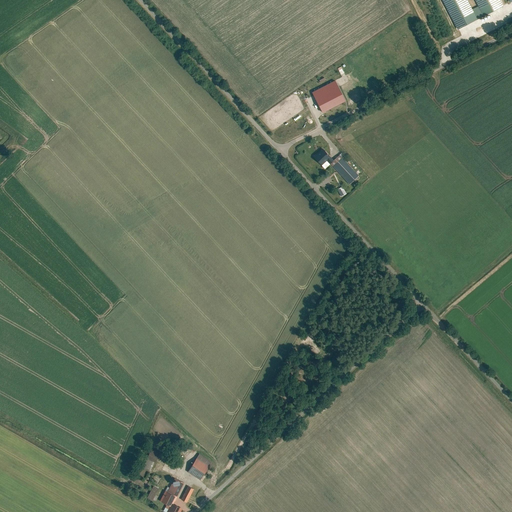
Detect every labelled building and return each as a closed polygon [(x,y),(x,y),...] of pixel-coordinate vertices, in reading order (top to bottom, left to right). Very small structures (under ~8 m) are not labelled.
[(442,0),(457,29),(504,5),(501,0),(474,0),(478,6),(472,9),(467,0),(442,0)] [(316,98),(323,112),(346,100),(339,86),(316,98)] [(322,156),(326,160),(330,156),(318,144),(309,153),(317,161),(322,156)] [(329,165),(345,181),(354,172),(353,171),(356,167),(349,160),(347,162),(340,154),(329,165)] [(342,186),(336,189),(340,196),(346,193),(342,186)] [(156,461),(159,452),(150,448),(146,457),(156,461)] [(197,453),(186,471),(200,480),(211,462),(197,453)] [(174,475),(167,488),(177,494),(184,481),(174,475)] [(187,482),(180,496),(187,499),(193,486),(187,482)] [(158,486),(152,483),(148,490),(154,494),(158,486)] [(166,488),(160,498),(171,504),(168,511),(169,511),(180,511),(184,506),(173,500),(177,494),(166,488)]
